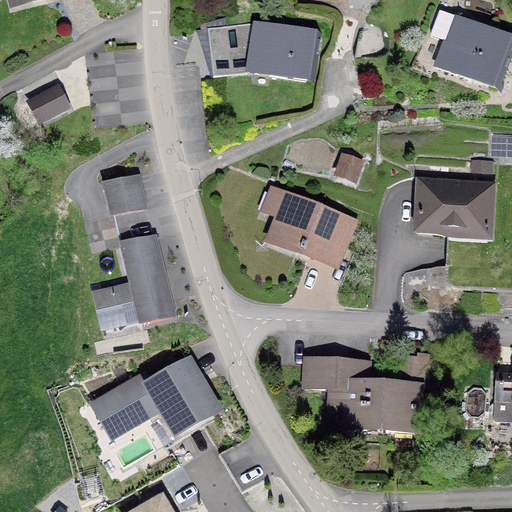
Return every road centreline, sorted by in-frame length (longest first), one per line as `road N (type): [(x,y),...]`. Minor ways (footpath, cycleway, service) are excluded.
road 1 (residential): [(231,333),(164,141),(156,0)]
road 2 (residential): [(231,333),(270,325),(511,336)]
road 3 (residential): [(329,511),(267,422),(231,333)]
